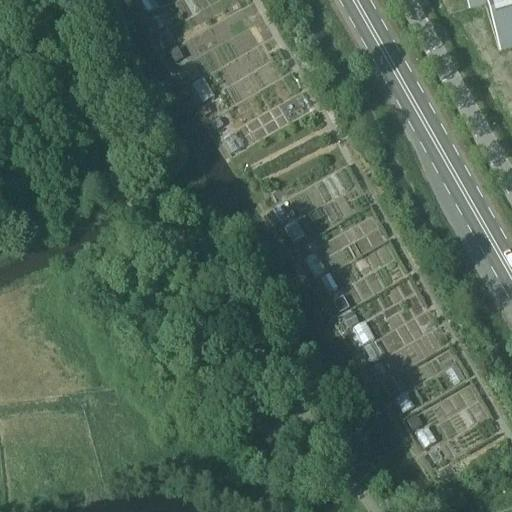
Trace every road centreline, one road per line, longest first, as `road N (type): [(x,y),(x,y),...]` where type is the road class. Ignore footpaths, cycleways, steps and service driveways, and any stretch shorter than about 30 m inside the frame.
road 1 (unknown): [(70,0),(60,24),(101,42),(110,62),(106,138),(144,230),(160,254),(278,319),(405,511)]
road 2 (unclassified): [(379,511),(269,324),(130,242),(76,132),(15,58),(0,0)]
road 3 (secondary): [(511,273),(356,0)]
road 4 (unclassified): [(511,185),(406,0)]
